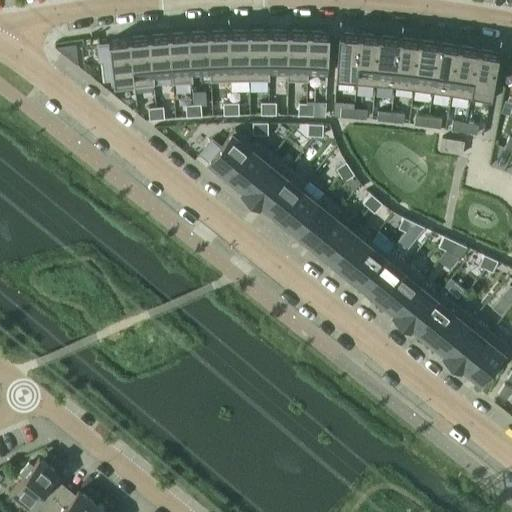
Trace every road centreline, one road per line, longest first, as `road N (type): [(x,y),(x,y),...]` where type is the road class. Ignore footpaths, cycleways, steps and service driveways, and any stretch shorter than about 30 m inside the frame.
road 1 (residential): [(511,457),(0,46)]
road 2 (residential): [(198,0),(0,26)]
road 3 (residential): [(175,511),(26,393)]
road 4 (residential): [(511,21),(356,0)]
